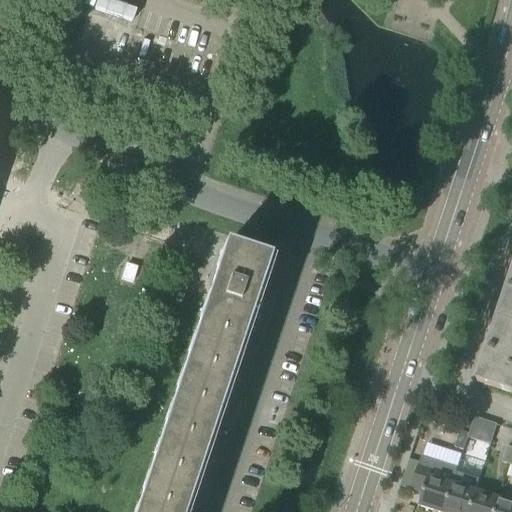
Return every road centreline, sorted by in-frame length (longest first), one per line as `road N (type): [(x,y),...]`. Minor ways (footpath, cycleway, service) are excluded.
road 1 (unclassified): [(433,272),(183,189),(0,101)]
road 2 (tertiary): [(356,511),(433,272)]
road 3 (tertiary): [(433,272),(511,42)]
road 4 (unknown): [(447,395),(483,277)]
